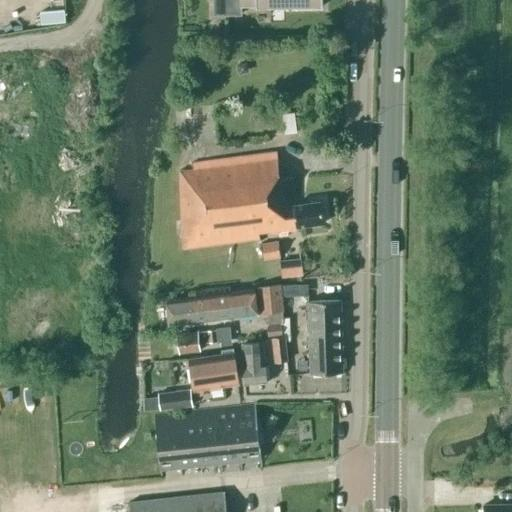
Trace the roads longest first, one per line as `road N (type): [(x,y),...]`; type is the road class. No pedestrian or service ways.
road 1 (unclassified): [(364,0),(352,474)]
road 2 (primary): [(386,474),(393,0)]
road 3 (unclassified): [(488,404),(432,409),(417,419),(413,474)]
